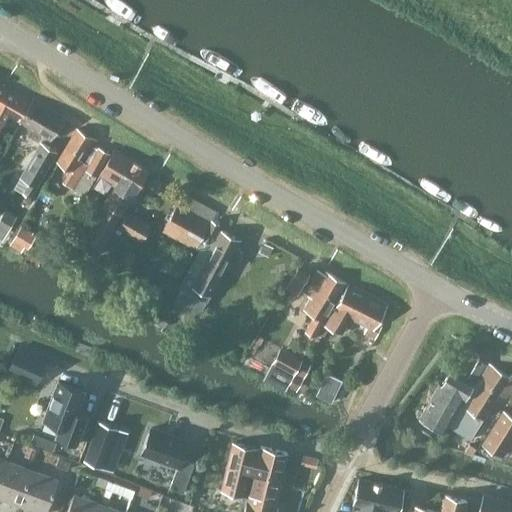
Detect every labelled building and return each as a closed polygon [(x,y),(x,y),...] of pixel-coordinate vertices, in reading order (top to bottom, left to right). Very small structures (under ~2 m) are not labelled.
[(30,104),(3,89),(0,87),(0,131),(9,116),(20,122),(30,104)] [(49,139),(62,117),(33,100),(30,104),(20,122),(30,129),(27,134),(33,138),(33,136),(39,139),(41,135),(49,139)] [(94,141),(75,130),(75,129),(55,161),(69,169),(61,181),(72,188),(72,189),(83,195),(94,176),(95,176),(109,153),(97,147),(87,164),(82,161),(94,141)] [(43,174),(56,152),(40,143),(27,165),(26,164),(18,177),(28,183),(22,193),(30,198),(44,174),(43,174)] [(147,170),(114,150),(99,174),(114,182),(79,243),(98,254),(147,170)] [(176,203),(160,231),(193,249),(194,247),(200,238),(201,239),(211,222),(210,221),(215,211),(182,193),(176,203)] [(4,208),(0,215),(0,237),(2,239),(16,215),(4,208)] [(141,241),(150,224),(127,210),(117,228),(141,241)] [(211,222),(201,239),(208,243),(215,230),(218,225),(211,222)] [(23,247),(30,236),(18,228),(11,240),(23,247)] [(187,271),(178,288),(198,298),(207,302),(228,261),(233,263),(238,262),(242,254),(241,250),(236,247),(239,240),(221,231),(220,233),(215,230),(208,243),(201,239),(200,238),(194,247),(198,249),(187,271)] [(302,284),(308,274),(297,267),(291,278),(302,284)] [(312,337),(314,334),(345,283),(325,272),(324,275),(317,271),(303,293),(310,297),(302,309),(313,316),(303,332),(312,337)] [(351,318),(366,295),(345,283),(314,334),(317,335),(323,334),(328,326),(340,332),(350,317),(351,318)] [(376,322),(385,306),(366,295),(351,318),(367,327),(363,333),(374,339),(381,327),(376,322)] [(166,322),(156,316),(153,321),(163,327),(166,322)] [(192,328),(188,340),(202,346),(206,334),(192,328)] [(16,345),(5,371),(34,384),(46,358),(16,345)] [(301,358),(284,349),(275,366),(292,375),(294,371),(301,358)] [(301,358),(294,371),(303,376),(310,362),(301,358)] [(471,385),(486,363),(479,359),(466,377),(450,368),(440,385),(438,384),(420,417),(444,432),(471,385)] [(509,390),(511,386),(511,376),(510,377),(488,364),(479,379),(500,393),(503,387),(509,390)] [(326,372),(315,395),(330,402),(341,380),(326,372)] [(470,441),(500,393),(479,379),(449,428),(470,441)] [(77,446),(87,418),(76,414),(84,392),(57,383),(43,420),(60,427),(56,438),(77,446)] [(511,414),(504,410),(483,444),(495,451),(499,455),(507,442),(511,445),(511,414)] [(97,421),(82,459),(102,466),(116,429),(97,421)] [(183,492),(194,463),(181,458),(187,441),(151,428),(141,453),(177,467),(170,487),(183,492)] [(231,441),(219,489),(246,496),(247,495),(249,495),(255,472),(281,479),(287,455),(231,441)] [(468,444),(463,452),(470,455),(475,449),(468,444)] [(24,456),(32,459),(35,450),(27,447),(24,456)] [(55,466),(66,470),(69,461),(58,457),(55,466)] [(0,498),(20,506),(32,471),(7,462),(0,480),(0,498)] [(35,511),(47,511),(59,481),(32,471),(20,506),(35,511)] [(246,496),(242,511),(275,511),(277,506),(275,506),(281,479),(255,472),(249,495),(247,495),(246,496)] [(98,476),(95,483),(105,486),(107,479),(98,476)] [(358,478),(352,503),(360,505),(358,511),(379,511),(380,509),(392,511),(397,511),(403,488),(358,478)] [(105,486),(105,487),(123,494),(126,486),(107,479),(105,486)] [(139,486),(136,494),(147,498),(150,490),(139,486)] [(111,490),(105,487),(99,503),(101,504),(106,506),(111,490)] [(97,511),(101,504),(75,494),(67,511),(97,511)] [(511,511),(511,504),(484,495),(478,511),(511,511)] [(440,511),(437,511),(413,505),(411,511),(463,511),(466,503),(444,497),(440,511)]
